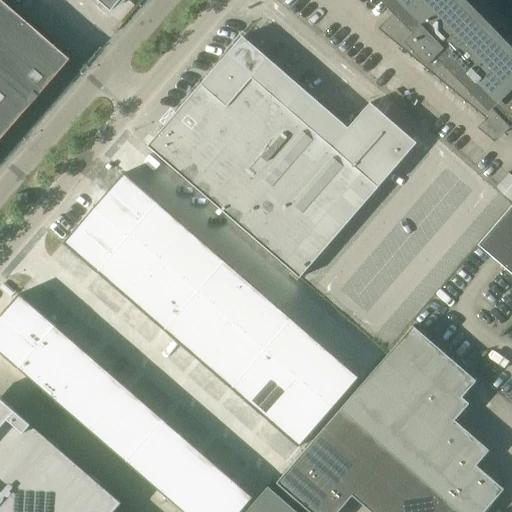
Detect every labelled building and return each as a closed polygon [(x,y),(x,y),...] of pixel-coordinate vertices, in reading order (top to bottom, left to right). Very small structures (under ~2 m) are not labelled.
[(94,0),(107,11),(116,0),(94,0)] [(511,48),(465,0),(390,0),(405,15),(399,23),(399,34),(405,43),(401,47),(505,134),(511,126),(511,48)] [(0,134),(66,59),(0,1),(0,134)] [(300,278),(418,143),(371,102),(349,128),(320,102),(243,36),(164,127),(148,146),(300,278)] [(150,155),(143,162),(155,172),(161,164),(150,155)] [(511,202),(511,175),(508,172),(495,188),(511,202)] [(125,173),(109,191),(143,220),(159,202),(125,173)] [(109,191),(94,208),(128,238),(131,235),(143,220),(109,191)] [(17,206),(29,205),(28,193),(17,194),(17,206)] [(143,220),(131,235),(144,246),(172,214),(159,202),(143,220)] [(511,206),(479,245),(511,273),(511,206)] [(94,208),(79,225),(113,255),(128,238),(94,208)] [(172,214),(144,246),(148,249),(158,258),(186,226),(172,214)] [(79,225),(64,243),(98,273),(113,255),(79,225)] [(186,226),(158,258),(164,264),(171,269),(199,237),(186,226)] [(113,255),(98,273),(115,287),(148,249),(144,246),(131,235),(128,238),(113,255)] [(199,237),(171,269),(181,278),(185,281),(212,249),(199,237)] [(148,249),(115,287),(131,302),(164,264),(158,258),(148,249)] [(212,249),(185,281),(198,293),(226,261),(212,249)] [(226,261),(198,293),(211,304),(239,272),(226,261)] [(164,264),(131,302),(148,316),(181,278),(171,269),(164,264)] [(239,272),(211,304),(215,307),(225,316),(253,284),(239,272)] [(181,278),(148,316),(165,331),(198,293),(185,281),(181,278)] [(253,284),(225,316),(232,322),(238,328),(266,295),(253,284)] [(198,293),(165,331),(182,345),(215,307),(211,304),(198,293)] [(3,314),(2,316),(39,349),(58,327),(20,294),(2,314),(3,314)] [(266,295),(238,328),(248,336),(252,339),(279,307),(266,295)] [(215,307),(182,345),(198,360),(232,322),(225,316),(215,307)] [(279,307),(252,339),(265,351),(293,319),(279,307)] [(0,316),(0,352),(21,370),(39,349),(2,316),(0,317),(0,316)] [(293,319),(265,351),(278,362),(306,330),(293,319)] [(232,322),(198,360),(215,374),(248,336),(238,328),(232,322)] [(338,413),(451,511),(485,511),(505,489),(471,460),(484,445),(448,414),(477,381),(414,326),(338,413)] [(39,349),(21,370),(38,386),(76,342),(58,327),(39,349)] [(306,330),(278,362),(282,365),(292,374),(320,342),(306,330)] [(248,336),(215,374),(232,389),(265,351),(252,339),(248,336)] [(76,342),(38,386),(56,401),(94,358),(76,342)] [(320,342),(292,374),(299,380),(305,386),(333,354),(320,342)] [(265,351),(232,389),(249,404),(282,365),(278,362),(265,351)] [(333,354),(305,386),(315,394),(319,397),(347,365),(333,354)] [(94,358),(56,401),(74,417),(112,373),(94,358)] [(282,365),(249,404),(265,418),(299,380),(292,374),(282,365)] [(347,365),(319,397),(332,409),(360,377),(347,365)] [(112,373),(74,417),(92,432),(129,389),(112,373)] [(299,380),(265,418),(282,433),(315,394),(305,386),(299,380)] [(129,389),(92,432),(110,448),(147,404),(129,389)] [(315,394),(282,433),(299,447),(332,409),(319,397),(315,394)] [(0,511),(114,511),(123,503),(16,410),(0,396),(0,511)] [(147,404),(110,448),(127,463),(165,420),(147,404)] [(451,511),(338,413),(278,483),(311,511),(339,511),(353,495),(372,511),(451,511)] [(165,420),(127,463),(145,478),(183,435),(165,420)] [(183,435),(145,478),(163,494),(201,450),(183,435)] [(201,450),(163,494),(181,509),(218,466),(201,450)] [(218,466),(181,509),(183,511),(209,511),(236,481),(218,466)] [(236,481),(209,511),(240,511),(254,497),(236,481)] [(298,511),(269,486),(246,511),(298,511)]
